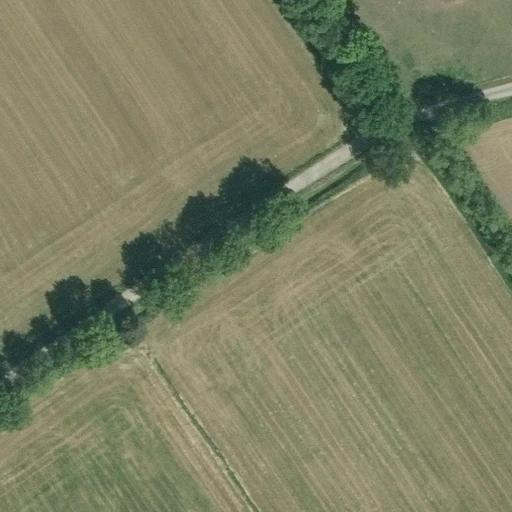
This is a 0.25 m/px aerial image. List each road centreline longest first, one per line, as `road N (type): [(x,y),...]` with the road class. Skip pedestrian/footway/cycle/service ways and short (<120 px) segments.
road 1 (track): [(0,389),(385,125)]
road 2 (unclassified): [(385,125),(511,82)]
